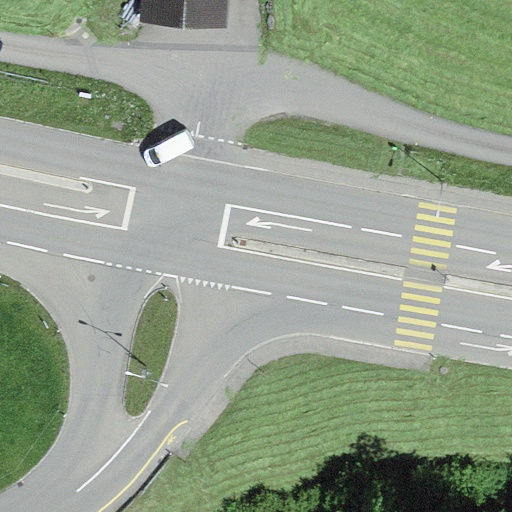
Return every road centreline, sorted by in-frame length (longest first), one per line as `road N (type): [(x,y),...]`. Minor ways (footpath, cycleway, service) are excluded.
road 1 (primary): [(181,225),(511,285)]
road 2 (tertiary): [(39,511),(85,480),(127,420),(181,225)]
road 3 (unclassified): [(213,86),(290,95),(436,141),(511,154)]
road 4 (unclassified): [(213,86),(0,48)]
road 5 (primary): [(0,191),(181,225)]
road 6 (unclassified): [(181,225),(213,86)]
